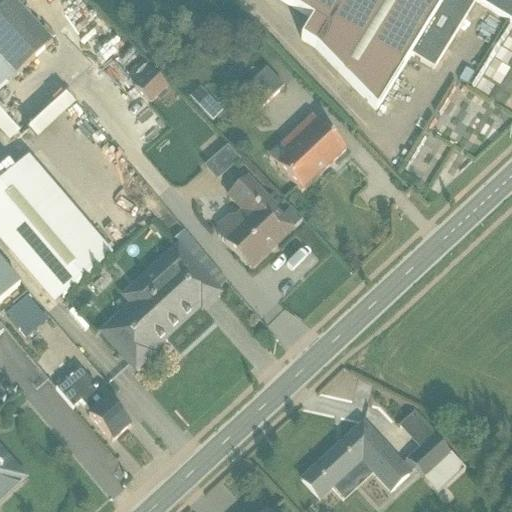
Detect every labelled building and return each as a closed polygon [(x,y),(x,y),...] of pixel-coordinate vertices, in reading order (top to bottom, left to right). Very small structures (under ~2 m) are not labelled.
[(335,59),(385,115),(420,59),(455,0),(275,0),(326,31),(316,48),(335,59)] [(511,0),(455,0),(420,59),(438,69),(479,3),(511,23),(511,0)] [(17,3),(0,16),(0,93),(24,83),(63,46),(17,3)] [(473,77),(490,81),(498,48),(481,44),(473,77)] [(265,66),(248,86),(266,102),(284,82),(265,66)] [(153,70),(136,89),(153,103),(169,85),(153,70)] [(52,118),(61,127),(73,116),(54,95),(17,130),(27,142),(52,118)] [(0,123),(0,144),(11,135),(0,123)] [(308,197),(353,158),(322,123),(277,162),(308,197)] [(183,151),(191,162),(209,149),(201,138),(183,151)] [(202,185),(226,163),(212,148),(188,170),(202,185)] [(23,174),(0,194),(0,250),(54,312),(117,257),(96,233),(91,237),(51,191),(43,197),(23,174)] [(252,276),(297,237),(253,187),(231,206),(240,216),(217,236),(252,276)] [(140,377),(225,301),(181,252),(124,303),(134,313),(105,339),(140,377)] [(85,413),(115,448),(133,432),(102,397),(85,413)] [(405,476),(358,424),(293,483),(313,505),(327,492),(339,505),(367,480),(382,497),(405,476)] [(0,511),(2,511),(32,484),(0,451),(0,511)]
